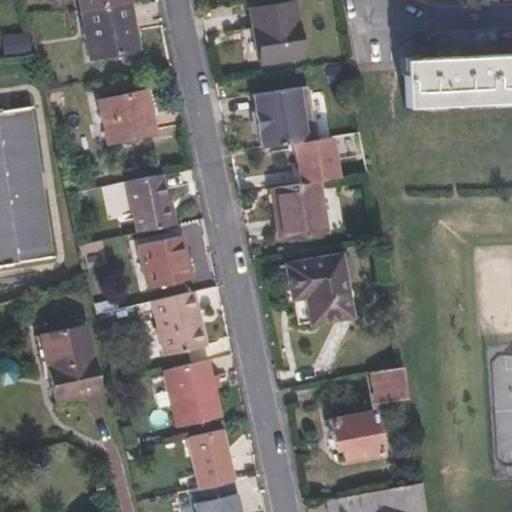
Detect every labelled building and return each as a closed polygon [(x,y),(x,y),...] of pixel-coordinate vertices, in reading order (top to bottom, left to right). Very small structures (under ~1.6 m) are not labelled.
[(98,0),(101,13),(147,5),(146,0),(98,0)] [(158,54),(147,5),(101,13),(112,64),(158,54)] [(300,5),(256,12),(259,32),(263,31),(269,65),(309,58),(300,5)] [(511,59),(440,63),(408,65),(411,111),(511,105),(511,59)] [(348,65),(335,67),(338,86),(351,84),(348,65)] [(257,97),(259,113),(266,151),(308,144),(298,90),(257,97)] [(151,93),(103,103),(113,147),(160,136),(151,93)] [(37,110),(0,116),(0,270),(61,262),(37,110)] [(131,185),(142,236),(175,229),(164,178),(131,185)] [(124,180),(103,184),(110,216),(131,212),(124,180)] [(311,185),(269,191),(277,242),(320,235),(311,185)] [(192,237),(146,246),(157,292),(202,281),(192,237)] [(339,258),(286,267),(293,301),(305,299),(310,326),(350,319),(339,258)] [(199,294),(156,303),(168,356),(205,348),(198,316),(204,315),(199,294)] [(198,316),(205,348),(211,347),(204,315),(198,316)] [(60,372),(55,373),(63,406),(106,397),(92,331),(53,340),(60,372)] [(50,374),(55,373),(60,372),(53,340),(43,342),(50,374)] [(213,361),(168,370),(182,428),(224,418),(213,361)] [(407,382),(404,368),(373,375),(379,405),(410,399),(407,382)] [(376,412),(332,420),(337,442),(344,441),(348,460),(383,453),(376,412)] [(200,490),(240,482),(228,429),(190,438),(200,490)] [(240,482),(200,490),(205,511),(250,511),(244,481),(240,482)] [(429,511),(425,484),(361,496),(364,511),(429,511)] [(364,511),(361,496),(329,502),(331,511),(364,511)]
